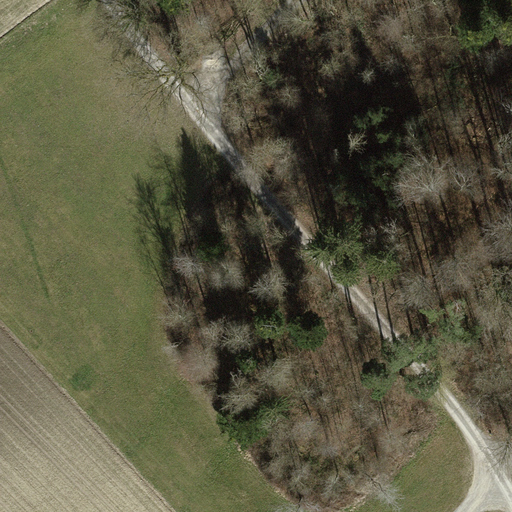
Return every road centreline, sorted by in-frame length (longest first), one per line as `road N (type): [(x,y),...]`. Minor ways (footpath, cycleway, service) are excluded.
road 1 (track): [(511,495),(439,386),(213,133),(109,0)]
road 2 (track): [(196,111),(299,0)]
